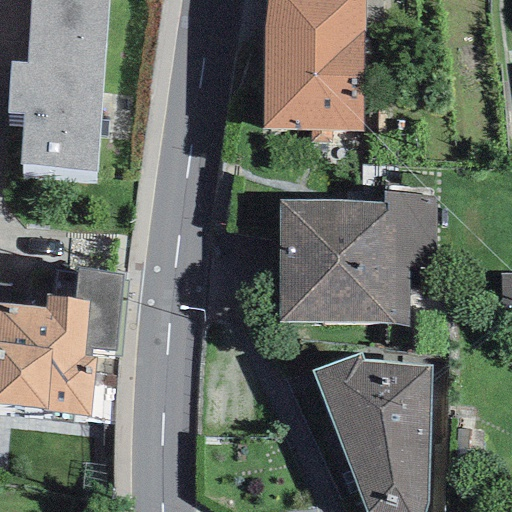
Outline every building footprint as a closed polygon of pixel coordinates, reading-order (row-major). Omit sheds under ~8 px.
[(109,0),(30,0),(25,99),(8,98),(5,148),(20,149),(17,197),(97,201),(109,0)] [(362,150),(364,3),(264,2),(262,148),(362,150)] [(434,204),(384,205),(384,218),(278,219),(279,341),(406,340),(406,276),(434,276),(434,204)] [(87,329),(45,326),(44,337),(0,333),(0,441),(45,445),(46,439),(88,442),(93,382),(83,381),(87,329)] [(360,373),(311,394),(356,511),(427,511),(428,379),(362,380),(360,373)]
